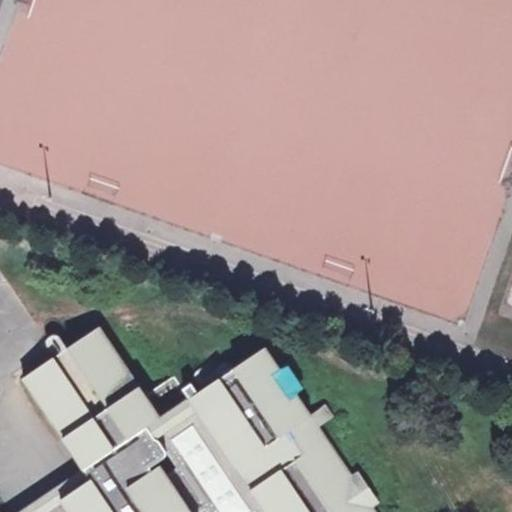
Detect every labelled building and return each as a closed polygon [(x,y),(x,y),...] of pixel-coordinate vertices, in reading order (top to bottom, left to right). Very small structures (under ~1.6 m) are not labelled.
[(121,89),(103,101),(106,105),(114,100),(121,89)] [(85,470),(54,491),(62,502),(68,511),(195,511),(201,508),(205,509),(220,511),(242,511),(245,510),(238,500),(240,476),(234,468),(189,398),(161,418),(145,393),(101,325),(24,376),(85,470)] [(266,348),(189,398),(234,468),(250,460),(264,482),(248,493),(260,511),(370,511),(369,510),(376,505),(357,476),(350,480),(318,428),(333,419),(326,408),(310,417),(266,348)] [(174,374),(145,393),(161,418),(189,398),(174,374)] [(205,509),(206,511),(260,511),(248,493),(264,482),(250,460),(234,468),(240,476),(238,500),(245,510),(242,511),(220,511),(205,509)] [(54,491),(22,511),(47,511),(62,502),(54,491)]
